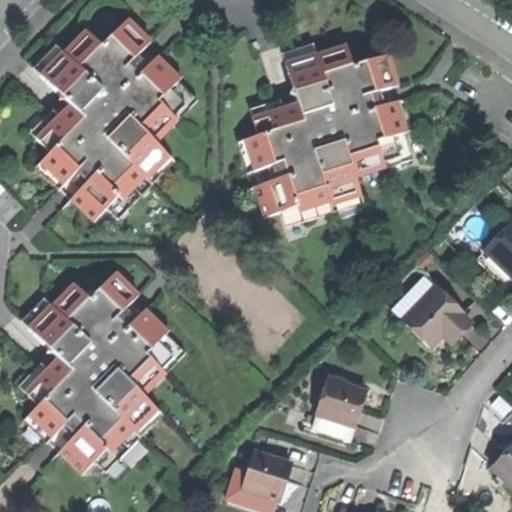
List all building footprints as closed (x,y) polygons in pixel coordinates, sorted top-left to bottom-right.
[(106,210),(118,220),(173,162),(156,145),(198,102),(178,84),(182,80),(160,57),(151,66),(144,59),(140,56),(150,45),(127,21),(102,47),(85,32),(64,54),(55,46),(33,69),(59,97),(59,102),(65,102),(71,107),(59,119),(52,113),(30,135),(50,154),(34,169),(58,192),(70,180),(81,191),(71,200),(94,223),(106,210)] [(281,213),(285,228),(363,204),(355,178),(385,169),(411,162),(404,135),(409,132),(400,103),(388,107),(385,98),(383,92),(398,88),(387,57),(354,67),(347,45),(315,55),(313,47),(283,56),(293,88),(291,97),(296,100),(298,105),(283,110),(280,102),(249,110),(257,137),(237,145),(246,175),(269,169),(273,182),(255,190),(263,219),(281,213)] [(511,281),(511,220),(511,219),(475,256),(507,286),(511,281)] [(458,324),(466,316),(423,274),(390,309),(427,346),(440,332),(447,325),(452,331),(458,324)] [(52,353),(59,360),(47,371),(40,365),(18,389),(38,407),(23,423),(46,445),(58,433),(68,444),(58,454),(82,476),(94,463),(106,474),(163,416),(143,398),(185,356),(165,336),(170,332),(148,310),(139,318),(134,314),(128,308),(138,298),(114,275),(90,301),(73,285),(51,307),(43,300),(21,323),(47,348),(47,355),(52,353)] [(471,321),(466,316),(458,324),(452,331),(447,325),(440,332),(450,342),(471,321)] [(311,428),(350,440),(357,415),(365,388),(325,377),(311,428)] [(511,486),(511,444),(503,454),(491,466),(511,486)] [(242,491),(275,501),(280,502),(284,487),(291,465),(253,453),(247,475),(242,491)] [(242,491),(247,475),(235,471),(226,501),(258,511),(272,511),(275,501),(242,491)]
